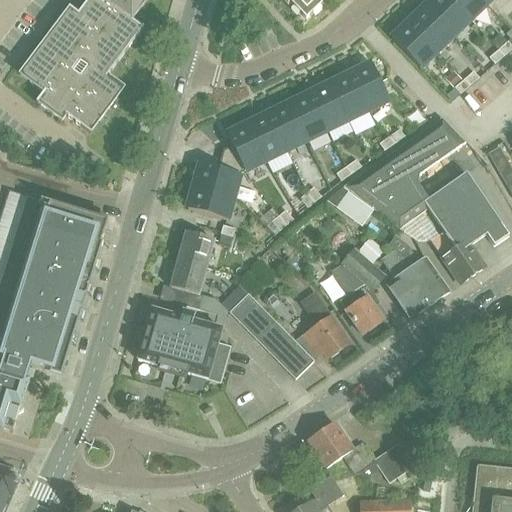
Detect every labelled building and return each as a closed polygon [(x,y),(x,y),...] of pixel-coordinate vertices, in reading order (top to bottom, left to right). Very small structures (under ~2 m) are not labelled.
[(147,0),(89,0),(78,15),(70,9),(20,76),(44,94),(37,103),(62,122),(66,117),(90,134),(123,89),(107,77),(143,30),(132,22),(147,0)] [(293,0),(294,1),(290,4),(306,20),(316,11),(322,5),(319,1),(320,0),(293,0)] [(448,0),(433,0),(425,8),(453,38),(470,22),(448,0)] [(480,0),(448,0),(470,22),(486,6),(480,0)] [(425,8),(408,24),(436,54),(453,38),(425,8)] [(408,24),(392,40),(420,70),(436,54),(408,24)] [(511,47),(508,43),(498,51),(504,58),(511,50),(511,47)] [(498,51),(489,59),(495,66),(504,58),(498,51)] [(371,65),(351,75),(369,112),(389,102),(371,65)] [(473,73),(464,81),(470,88),(479,80),(473,73)] [(351,75),(330,86),(348,122),(369,112),(351,75)] [(464,81),(454,89),(460,96),(470,88),(464,81)] [(330,86),(309,96),(327,132),(348,122),(330,86)] [(309,96),(289,106),(307,142),(327,132),(309,96)] [(289,106),(268,116),(286,153),(307,142),(289,106)] [(268,116),(247,126),(265,163),(286,153),(268,116)] [(467,175),(429,201),(418,184),(420,177),(467,144),(442,119),(344,188),(399,231),(428,211),(444,234),(431,243),(460,286),(485,269),(470,247),(486,236),(494,247),(509,237),(502,226),(467,175)] [(247,126),(227,136),(232,147),(244,173),(265,163),(247,126)] [(399,131),(389,138),(394,145),(405,138),(399,131)] [(389,138),(379,145),(384,152),(394,145),(389,138)] [(223,151),(218,170),(200,165),(194,188),(233,199),(240,175),(244,173),(232,147),(223,151)] [(511,170),(499,148),(487,155),(492,162),(511,197),(511,170)] [(356,161),(346,168),(351,176),(361,169),(356,161)] [(346,168),(336,176),(341,183),(351,176),(346,168)] [(243,195),(252,198),(257,181),(248,178),(243,195)] [(233,199),(194,188),(188,211),(227,222),(233,199)] [(319,206),(325,201),(319,191),(312,196),(319,206)] [(349,192),(336,209),(361,228),(373,212),(349,192)] [(24,233),(33,198),(17,194),(8,228),(24,233)] [(312,210),(319,206),(312,196),(305,201),(312,210)] [(65,371),(107,221),(45,204),(3,354),(7,355),(1,375),(0,374),(0,428),(18,433),(32,383),(29,382),(34,363),(65,371)] [(287,228),(294,223),(287,214),(280,218),(287,228)] [(280,218),(274,223),(281,233),(287,228),(280,218)] [(236,232),(225,229),(223,237),(234,240),(236,232)] [(186,234),(178,262),(206,270),(214,241),(186,234)] [(232,250),(235,240),(221,237),(218,246),(232,250)] [(409,250),(399,258),(398,258),(408,272),(410,270),(434,304),(450,293),(425,259),(419,264),(409,250)] [(341,267),(352,276),(371,292),(384,277),(353,251),(341,267)] [(398,258),(399,258),(394,252),(382,260),(395,279),(386,285),(410,319),(417,314),(418,315),(434,304),(410,270),(408,272),(398,258)] [(206,270),(178,262),(171,289),(182,292),(179,304),(200,310),(204,295),(199,294),(206,270)] [(369,303),(376,299),(371,292),(363,286),(348,296),(355,307),(346,313),(362,336),(382,322),(369,303)] [(295,343),(276,324),(276,323),(248,295),(230,314),(296,380),(314,362),(313,361),(313,360),(295,342),(295,343)] [(319,326),(295,342),(313,360),(323,353),(327,360),(349,345),(323,308),(312,316),(319,326)] [(231,348),(218,344),(222,330),(193,322),(195,315),(183,312),(182,318),(152,310),(138,361),(169,370),(170,366),(178,368),(177,372),(206,380),(206,381),(221,385),(231,348)] [(400,443),(374,461),(362,444),(353,451),(335,425),(309,443),(327,469),(343,458),(354,475),(356,474),(359,478),(376,466),(389,485),(416,467),(400,443)] [(0,511),(4,511),(18,482),(15,476),(0,470),(0,511)] [(302,509),(298,511),(316,511),(342,495),(330,477),(321,483),(310,490),(317,500),(302,509)] [(410,511),(410,501),(360,502),(360,511),(410,511)]
